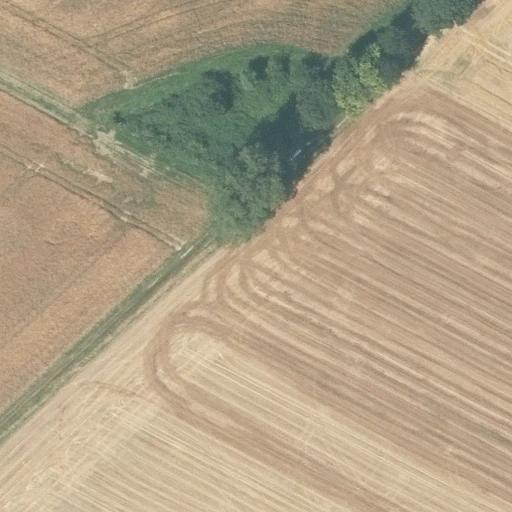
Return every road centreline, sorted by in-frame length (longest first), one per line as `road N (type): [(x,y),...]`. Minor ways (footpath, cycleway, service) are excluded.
road 1 (track): [(459,0),(0,433)]
road 2 (track): [(238,209),(0,79)]
